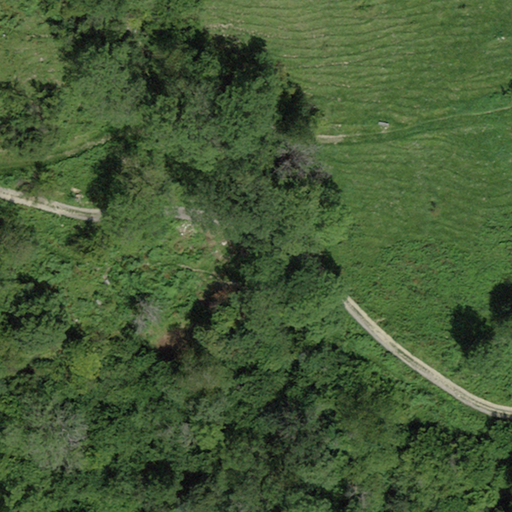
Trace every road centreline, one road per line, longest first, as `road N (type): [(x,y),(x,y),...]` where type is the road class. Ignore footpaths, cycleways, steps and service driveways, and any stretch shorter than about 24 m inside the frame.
road 1 (track): [(0,192),(77,212),(163,211),(257,231),(292,250),(411,360),(468,398),(511,411)]
road 2 (track): [(0,165),(97,136),(260,121),(339,137),(511,110)]
